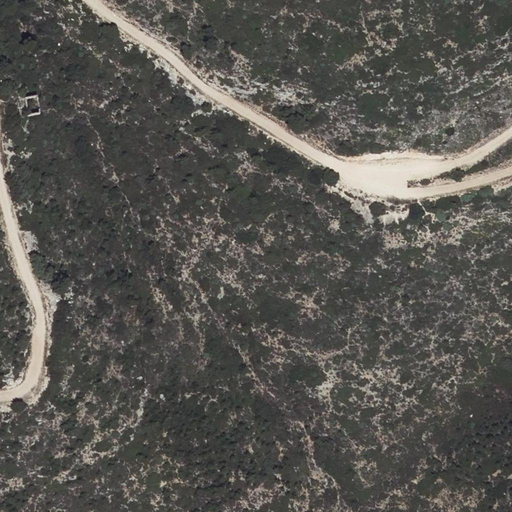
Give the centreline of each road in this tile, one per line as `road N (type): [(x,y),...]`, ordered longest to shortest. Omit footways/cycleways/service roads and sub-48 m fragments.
road 1 (track): [(90,0),(200,87),(359,179),(383,178)]
road 2 (track): [(0,398),(29,388),(39,311),(0,189)]
road 3 (track): [(383,178),(452,162),(511,132)]
road 4 (track): [(511,167),(402,191),(383,178)]
